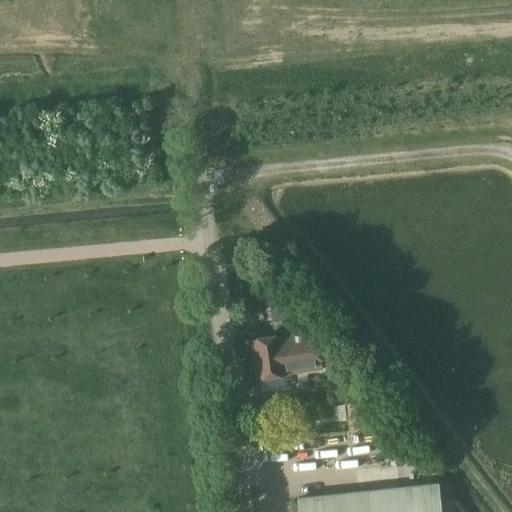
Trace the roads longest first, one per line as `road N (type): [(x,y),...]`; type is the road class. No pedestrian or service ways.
road 1 (unclassified): [(237,511),(207,243)]
road 2 (unknown): [(207,243),(179,0)]
